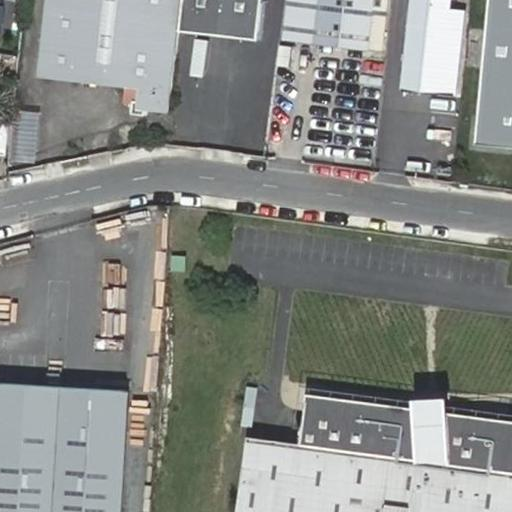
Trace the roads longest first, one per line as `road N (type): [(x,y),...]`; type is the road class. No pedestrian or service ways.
road 1 (residential): [(0,207),(108,183),(204,177),(511,217)]
road 2 (unknown): [(30,200),(25,126),(37,0)]
